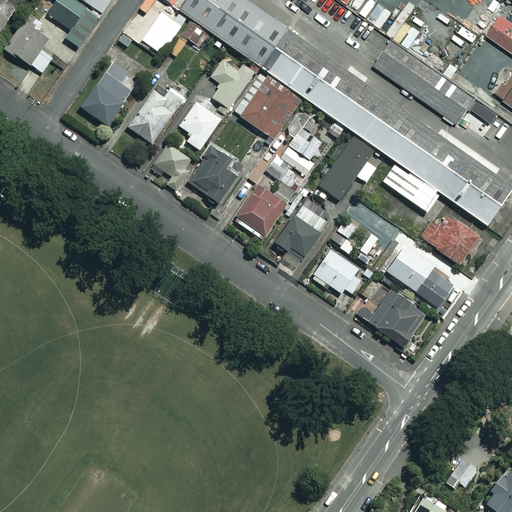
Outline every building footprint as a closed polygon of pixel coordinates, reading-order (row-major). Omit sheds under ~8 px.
[(72,0),(56,0),(47,15),(70,30),(64,39),(81,50),(101,19),(72,0)] [(82,0),(103,13),(112,0),(82,0)] [(156,1),(154,0),(146,0),(136,12),(143,17),(156,1)] [(183,0),(175,11),(259,69),(286,29),(243,0),(183,0)] [(504,0),(488,0),(485,5),(496,12),(504,0)] [(0,30),(13,11),(0,2),(0,30)] [(180,27),(160,13),(140,41),(160,55),(180,27)] [(511,22),(498,13),(483,37),(511,55),(511,22)] [(5,49),(41,73),(49,62),(62,71),(75,53),(61,43),(64,39),(29,14),(5,49)] [(259,69),(483,223),(510,184),(286,29),(259,69)] [(471,94),(390,38),(370,67),(451,123),(471,94)] [(135,61),(120,50),(79,108),(105,126),(129,91),(119,84),(135,61)] [(237,72),(221,60),(209,77),(220,85),(212,97),(231,110),(256,75),(242,65),(237,72)] [(301,99),(259,73),(235,112),(276,138),(301,99)] [(511,74),(497,96),(511,106),(511,74)] [(166,96),(155,88),(127,127),(151,144),(181,100),(169,92),(166,96)] [(220,120),(195,103),(178,126),(191,135),(186,142),(198,150),(220,120)] [(242,126),(229,116),(223,124),(236,134),(242,126)] [(342,130),(334,124),(327,133),(335,139),(342,130)] [(300,128),(288,145),(308,160),(321,142),(300,128)] [(317,185),(337,199),(354,175),(365,183),(383,159),(351,137),(317,185)] [(244,163),(214,144),(189,184),(219,203),(244,163)] [(193,162),(167,145),(153,165),(171,177),(166,185),(175,191),(193,162)] [(291,166),(305,176),(314,164),(308,160),(288,145),(279,157),(291,166)] [(279,157),(276,155),(264,171),(288,188),(292,183),(298,187),(303,180),(288,169),(291,166),(279,157)] [(285,203),(255,184),(233,220),(263,239),(285,203)] [(326,222),(299,205),(274,243),(287,252),(290,248),(303,257),(326,222)] [(402,234),(376,215),(364,231),(390,251),(402,234)] [(469,257),(471,259),(479,248),(476,245),(480,240),(447,215),(443,221),(437,216),(432,222),(431,221),(419,237),(462,268),(469,257)] [(355,227),(344,220),(330,240),(341,247),(355,227)] [(433,265),(404,244),(385,271),(438,308),(455,283),(445,276),(443,279),(430,270),(433,265)] [(357,269),(329,249),(309,277),(323,287),(325,284),(340,294),(343,288),(354,296),(363,283),(352,276),(357,269)] [(373,300),(379,304),(373,314),(365,308),(359,316),(401,346),(423,315),(383,286),(373,300)] [(405,288),(401,295),(413,303),(417,296),(405,288)] [(511,511),(511,464),(511,465),(504,479),(498,475),(488,492),(491,493),(484,505),(495,511),(511,511)] [(407,511),(446,511),(447,511),(420,495),(418,499),(416,497),(407,511)]
